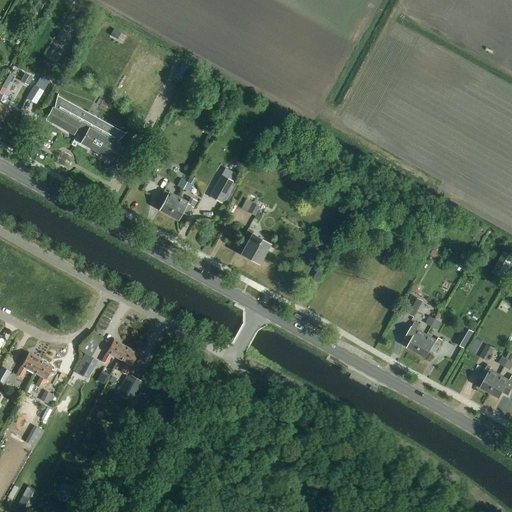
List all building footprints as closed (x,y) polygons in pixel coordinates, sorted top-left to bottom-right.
[(40,13),(44,6),(38,3),(35,9),(40,13)] [(173,78),(182,83),(190,70),(181,64),(173,78)] [(42,72),(34,87),(33,86),(26,99),(36,105),(43,92),(52,77),(42,72)] [(19,82),(27,86),(31,78),(24,74),(19,82)] [(58,94),(53,108),(52,107),(45,121),(71,136),(80,140),(78,143),(114,163),(115,162),(124,167),(132,152),(116,143),(127,133),(126,132),(125,134),(58,96),(58,94)] [(153,173),(157,165),(147,160),(139,174),(148,179),(152,173),(153,173)] [(234,183),(221,175),(209,197),(222,204),(234,183)] [(189,176),(186,182),(182,190),(188,193),(194,179),(189,176)] [(182,190),(186,182),(180,179),(176,187),(182,190)] [(158,210),(168,216),(178,199),(168,193),(169,190),(165,188),(158,201),(162,203),(158,210)] [(259,207),(252,203),(255,197),(250,195),(248,200),(246,199),(241,209),(255,216),(259,207)] [(178,199),(168,216),(177,221),(181,214),(186,216),(191,207),(193,208),(197,202),(190,198),(187,203),(178,199)] [(269,244),(252,234),(253,232),(248,229),(242,238),(247,241),(240,255),(258,265),(269,244)] [(511,252),(511,246),(502,241),(499,246),(511,252)] [(511,257),(502,252),(492,270),(504,277),(511,263),(511,257)] [(318,283),(324,272),(319,269),(313,280),(318,283)] [(402,311),(413,317),(422,301),(411,295),(402,311)] [(434,320),(430,327),(436,330),(444,316),(438,313),(434,320)] [(430,327),(434,320),(428,317),(425,324),(430,327)] [(407,348),(416,353),(426,335),(417,330),(419,325),(414,322),(405,338),(410,341),(407,348)] [(464,349),(473,333),(464,328),(456,344),(464,349)] [(426,335),(416,353),(426,358),(430,351),(434,353),(440,343),(441,344),(442,340),(438,338),(436,341),(436,340),(426,335)] [(476,353),(482,340),(475,337),(469,350),(476,353)] [(118,360),(125,348),(113,341),(101,362),(106,365),(111,356),(118,360)] [(487,361),(494,348),(487,344),(480,357),(487,361)] [(125,348),(118,360),(126,364),(120,373),(125,376),(118,388),(117,387),(114,393),(129,402),(137,389),(141,390),(144,385),(141,384),(148,372),(141,369),(135,379),(127,374),(137,354),(125,348)] [(33,373),(40,361),(28,354),(16,376),(20,379),(26,369),(33,373)] [(84,355),(76,369),(74,373),(87,380),(97,362),(84,355)] [(504,367),(507,360),(503,357),(499,364),(504,367)] [(40,361),(33,373),(40,377),(35,386),(40,389),(52,368),(40,361)] [(490,393),(499,375),(490,370),(491,367),(487,365),(480,378),(484,380),(480,388),(490,393)] [(11,373),(2,367),(0,370),(0,383),(4,385),(11,373)] [(101,371),(97,380),(104,383),(108,375),(101,371)] [(511,374),(509,380),(499,375),(490,393),(499,398),(502,392),(508,395),(511,387),(511,374)] [(45,403),(50,394),(45,391),(40,400),(45,403)] [(34,448),(44,431),(34,426),(25,442),(34,448)] [(72,489),(62,483),(57,492),(67,497),(72,489)] [(23,511),(34,491),(25,487),(13,511),(14,511),(23,511)]
